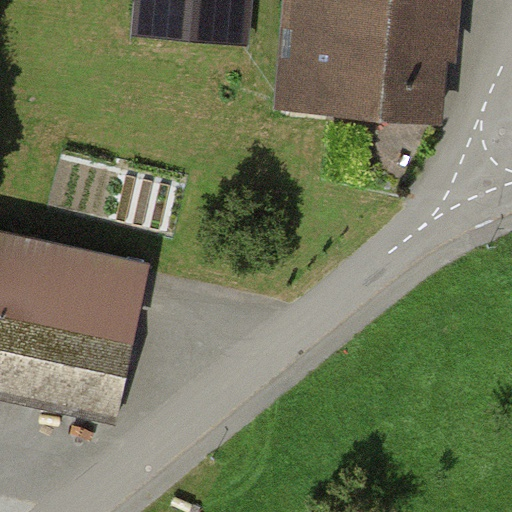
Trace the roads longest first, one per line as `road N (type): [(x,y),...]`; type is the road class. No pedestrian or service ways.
road 1 (residential): [(83,511),(299,337),(477,175)]
road 2 (residential): [(477,175),(481,119),(511,54)]
